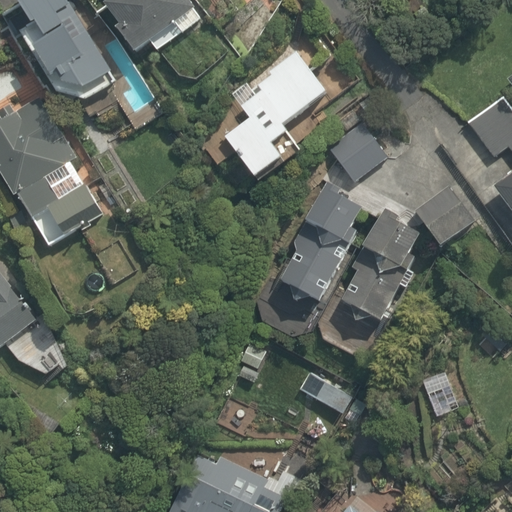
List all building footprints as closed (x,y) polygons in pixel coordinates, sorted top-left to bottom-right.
[(23,0),(3,14),(59,99),(68,92),(82,112),(126,83),(112,63),(70,0),(23,0)] [(185,0),(116,0),(101,11),(139,61),(157,48),(198,17),(185,0)] [(288,131),(334,99),(318,76),(298,48),(229,96),(249,125),(227,141),(258,185),(303,154),(288,131)] [(37,105),(0,128),(0,176),(50,257),(109,221),(37,105)] [(511,119),(503,107),(469,131),(489,159),(505,147),(510,155),(511,157),(511,184),(496,196),(511,217),(511,119)] [(369,138),(337,159),(354,185),(386,163),(369,138)] [(452,187),(415,214),(442,252),(480,225),(452,187)] [(346,253),(368,214),(327,191),(301,237),(308,241),(283,286),(323,308),(351,256),(346,253)] [(362,274),(345,304),(384,325),(427,246),(396,229),(382,222),(356,270),(362,274)] [(0,355),(22,339),(38,327),(0,276),(0,355)] [(246,511),(189,480),(171,511),(246,511)] [(373,511),(353,496),(340,511),(373,511)]
